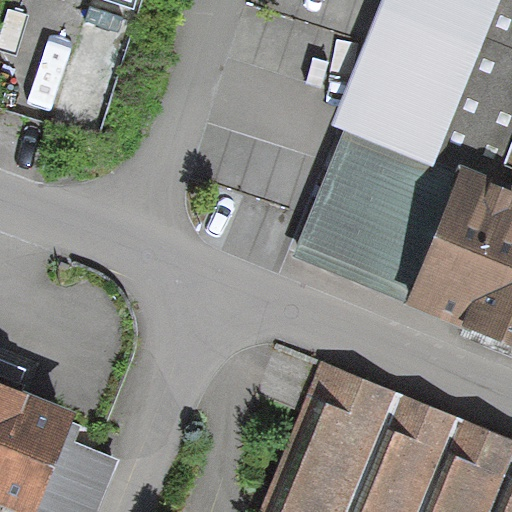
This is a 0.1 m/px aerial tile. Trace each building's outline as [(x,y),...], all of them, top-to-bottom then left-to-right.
[(104,131),(148,0),(70,0),(34,107),(104,131)] [(511,0),(396,0),(296,251),(511,343),(511,0)] [(306,403),(323,359),(285,344),(268,389),(306,403)] [(511,511),(511,449),(325,371),(265,511),(511,511)] [(0,511),(28,511),(65,423),(0,397),(0,511)]
